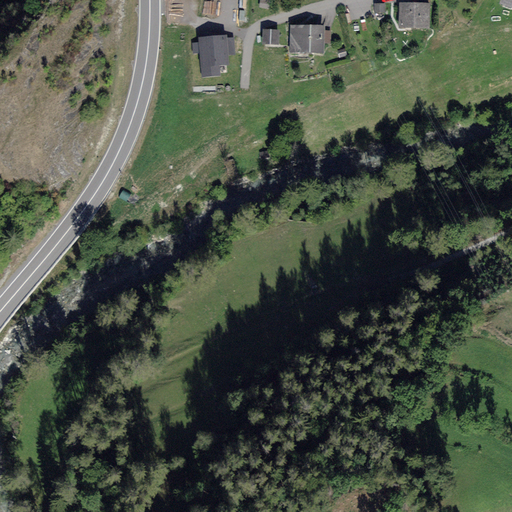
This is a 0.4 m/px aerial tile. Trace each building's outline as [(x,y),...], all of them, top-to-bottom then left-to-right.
[(511,0),(501,0),(499,6),(511,9),(511,0)] [(430,5),(399,4),(398,30),(429,31),(430,5)] [(325,27),(290,26),(289,54),(324,55),(325,27)] [(279,31),(263,31),(263,45),(279,45),(279,31)] [(227,35),(198,38),(202,78),(221,76),(220,67),(230,66),(229,56),(236,55),(234,37),(227,38),(227,35)]
